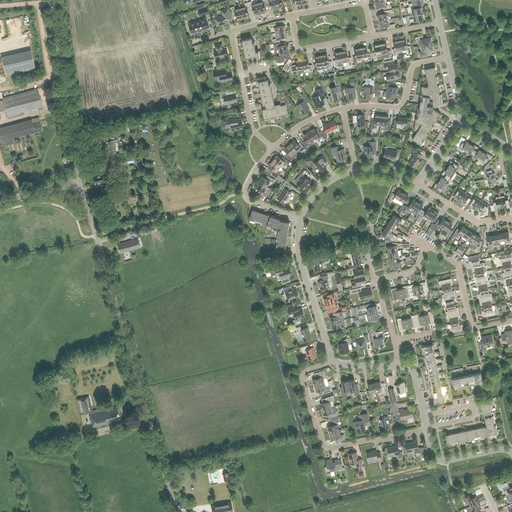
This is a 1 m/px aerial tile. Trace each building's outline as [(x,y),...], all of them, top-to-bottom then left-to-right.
[(262,0),(263,2),(258,4),(260,13),(266,11),(264,5),(267,4),(265,0),(262,0)] [(272,10),(278,8),(275,0),(265,0),(267,4),(270,3),(272,10)] [(275,0),(278,8),(283,6),(281,0),(275,0)] [(384,9),(391,8),(391,5),(386,6),(384,0),(375,2),(375,4),(374,4),(375,8),(376,7),(376,8),(383,6),(384,9)] [(248,3),(250,9),(253,8),(255,15),(260,13),(258,4),(252,5),(251,2),(248,3)] [(240,9),(243,18),(249,17),(247,10),(250,9),(248,3),(245,4),(246,7),(240,9)] [(413,15),(423,13),(422,7),(415,9),(414,6),(409,7),(407,8),(408,13),(412,12),(413,15)] [(198,10),(200,17),(209,14),(207,7),(198,10)] [(237,20),(243,18),(240,9),(235,10),(234,7),(231,8),(232,14),(235,13),(237,20)] [(228,21),(231,20),(227,9),(222,11),(223,16),(214,18),(217,26),(228,23),(228,21)] [(388,20),(388,19),(391,19),(390,14),(392,13),(392,10),(384,11),(385,14),(377,16),(378,16),(377,16),(377,19),(378,19),(379,22),(388,20)] [(423,13),(413,15),(414,18),(410,19),(410,22),(424,19),(423,13)] [(192,33),(208,28),(206,20),(200,21),(199,20),(195,21),(195,23),(189,24),(190,26),(188,26),(190,32),(192,32),(192,33)] [(390,25),(388,20),(379,22),(379,24),(378,24),(379,27),(380,27),(387,26),(387,29),(395,28),(394,24),(390,25)] [(274,28),(275,33),(285,32),(285,29),(285,26),(284,26),(277,27),(276,24),(269,25),(269,29),(274,28)] [(285,32),(275,33),(276,39),(273,40),(273,43),(280,42),(279,39),(286,37),(287,37),(286,34),(285,34),(285,32)] [(421,46),(432,44),(431,42),(432,41),(431,38),(430,38),(423,39),(423,36),(415,38),(416,41),(418,41),(419,46),(420,46),(421,46)] [(258,60),(265,58),(263,50),(255,52),(252,38),(242,40),(246,58),(257,56),(258,60)] [(400,41),(401,51),(407,50),(408,54),(411,54),(410,46),(407,47),(405,40),(405,39),(402,39),(402,40),(400,41)] [(396,52),(401,51),(400,41),(397,41),(397,40),(394,41),(394,42),(395,49),(392,50),(393,56),(397,55),(396,52)] [(380,45),(382,54),(387,53),(388,57),(391,56),(390,50),(387,51),(386,43),(385,43),(382,43),(382,44),(380,45)] [(214,51),(216,59),(228,56),(226,49),(223,50),(221,44),(215,45),(216,51),(214,51)] [(278,47),(279,53),(289,51),(288,49),(289,49),(289,45),(288,46),(288,45),(281,47),(280,44),(274,45),(274,48),(278,47)] [(376,55),(382,54),(380,45),(378,45),(377,44),(374,45),(374,46),(375,53),(372,53),(374,61),(377,60),(376,55)] [(432,46),(432,44),(421,46),(422,51),(418,52),(419,55),(419,58),(427,57),(426,54),(426,51),(433,50),(433,49),(433,46),(432,46)] [(360,48),(362,58),(368,57),(368,61),(372,60),(371,54),(368,54),(366,47),(366,46),(362,47),(363,48),(360,48)] [(357,59),(362,58),(360,48),(358,49),(358,48),(355,49),(354,50),(356,57),(353,57),(354,63),(357,63),(357,59)] [(343,52),(341,52),(343,62),(343,63),(348,62),(349,66),(352,65),(351,58),(348,58),(347,51),(346,51),(346,50),(343,51),(343,52)] [(289,51),(279,53),(280,56),(276,57),(277,63),(283,61),(283,58),(290,57),(291,57),(290,53),(289,53),(289,51)] [(334,67),(338,67),(343,66),(343,63),(343,62),(341,52),(338,53),(338,52),(335,52),(335,53),(336,60),(333,61),(334,67)] [(321,56),(323,66),(329,65),(329,68),(332,68),(331,61),(328,62),(327,55),(326,54),(323,55),(321,56)] [(317,67),(323,66),(321,56),(319,56),(319,55),(315,56),(315,57),(317,64),(314,65),(315,71),(318,70),(317,67)] [(304,59),(301,60),(303,70),(304,71),(309,70),(310,72),(313,71),(312,65),(309,66),(307,59),(307,58),(304,58),(304,59)] [(304,71),(303,70),(301,60),(299,60),(299,59),(296,60),(296,61),(297,67),(293,68),(294,74),(304,72),(304,71)] [(389,68),(390,72),(399,70),(398,64),(391,65),(390,62),(384,63),(385,69),(389,68)] [(414,130),(417,132),(412,139),(421,145),(424,141),(422,141),(425,137),(426,137),(429,134),(427,133),(430,129),(431,130),(434,126),(432,125),(435,121),(436,122),(438,118),(437,117),(440,113),(434,109),(435,105),(442,104),(441,99),(442,98),(441,94),(440,94),(439,90),(440,89),(439,85),(438,85),(437,81),(438,80),(437,76),(436,76),(435,72),(436,71),(435,67),(425,69),(428,84),(428,87),(422,86),(419,101),(421,101),(419,108),(418,108),(414,130)] [(221,81),(223,82),(233,80),(231,72),(224,74),(223,70),(215,72),(216,78),(218,78),(221,78),(221,81)] [(390,72),(390,74),(386,75),(387,81),(398,79),(397,76),(400,76),(399,70),(390,72)] [(286,104),(290,103),(284,92),(278,93),(281,105),(274,107),(268,79),(258,81),(263,105),(265,105),(266,108),(262,109),(264,119),(288,114),(286,104)] [(362,87),(362,98),(370,97),(370,90),(374,90),(373,82),(373,80),(370,80),(370,82),(370,83),(366,83),(365,83),(364,83),(364,84),(363,84),(363,85),(362,85),(362,87)] [(354,89),(357,89),(357,82),(351,83),(351,88),(345,88),(345,89),(346,89),(347,99),(356,98),(355,98),(354,89)] [(388,88),(387,92),(397,94),(398,88),(394,88),(395,85),(389,84),(386,84),(385,88),(388,88)] [(330,102),(340,100),(338,93),(341,92),(340,86),(329,89),(330,89),(332,95),(328,96),(330,102)] [(38,107),(38,110),(43,109),(37,89),(3,99),(8,118),(24,114),(23,111),(38,107)] [(324,105),(320,96),(323,94),(321,89),(315,91),(317,96),(313,98),(317,108),(317,107),(324,105)] [(397,94),(387,92),(385,91),(384,93),(386,94),(386,97),(396,99),(397,94)] [(225,104),(237,102),(236,93),(227,95),(226,92),(220,93),(221,99),(224,99),(225,104)] [(304,100),(307,99),(304,93),(301,95),(304,101),(297,105),(302,115),(309,111),(304,100)] [(353,123),(357,122),(357,126),(362,126),(362,128),(368,128),(368,122),(365,122),(364,115),(359,116),(359,115),(357,116),(353,116),(353,123)] [(381,126),(382,116),(375,115),(375,121),(372,120),(371,127),(376,128),(377,125),(381,126)] [(388,116),(382,116),(381,126),(385,126),(384,129),(390,130),(391,123),(388,122),(388,116)] [(408,130),(410,122),(407,121),(408,119),(398,117),(397,121),(394,120),(393,126),(396,127),(397,123),(406,126),(405,129),(408,130)] [(232,131),(243,129),(241,121),(237,122),(237,118),(225,121),(226,127),(231,126),(232,131)] [(0,139),(1,142),(42,131),(39,122),(32,124),(31,120),(0,128),(0,139)] [(327,133),(337,128),(334,120),(323,126),(325,130),(321,132),(325,139),(327,138),(325,133),(326,132),(327,133)] [(309,132),(314,141),(317,139),(319,142),(324,139),(320,133),(318,135),(314,129),(309,132)] [(311,143),(314,141),(309,132),(303,135),(307,141),(305,143),(308,148),(312,145),(311,143)] [(461,144),(459,147),(466,152),(470,144),(467,142),(468,141),(461,137),(458,142),(461,144)] [(12,140),(1,143),(3,149),(14,147),(12,140)] [(114,140),(105,141),(108,155),(110,155),(115,154),(117,153),(114,140)] [(289,145),(296,152),(299,150),(301,153),(306,149),(300,142),(298,144),(294,140),(289,145)] [(373,157),(373,153),(376,153),(375,142),(369,142),(369,146),(364,147),(364,151),(365,151),(365,157),(373,157)] [(470,144),(466,152),(472,156),(478,147),(475,145),(474,146),(470,144)] [(293,155),(296,152),(289,145),(284,149),(288,153),(285,155),(290,161),(295,157),(293,155)] [(334,162),(345,160),(343,149),(339,150),(338,146),(332,148),(333,155),(336,155),(338,161),(334,162)] [(400,157),(401,150),(397,149),(396,152),(385,149),(386,147),(383,157),(395,160),(396,156),(400,157)] [(478,147),(472,156),(478,160),(483,152),(479,150),(480,149),(478,147)] [(419,159),(422,155),(415,151),(413,155),(409,163),(416,168),(418,165),(419,165),(421,162),(419,160),(420,159),(419,159)] [(487,153),(487,155),(483,152),(478,160),(485,164),(488,159),(491,160),(493,157),(487,153)] [(324,163),(327,161),(323,155),(318,158),(320,160),(314,164),(320,172),(326,168),(324,165),(324,163)] [(273,161),(280,167),(283,164),(285,166),(288,161),(283,157),(281,159),(277,156),(273,161)] [(278,170),(280,167),(273,161),(268,166),(272,169),(271,171),(277,177),(281,172),(278,170)] [(450,165),(447,168),(455,173),(459,166),(450,161),(448,164),(450,165)] [(485,171),(487,179),(496,177),(495,172),(496,172),(496,169),(495,164),(489,165),(489,164),(485,168),(485,171)] [(442,174),(451,179),(455,173),(447,168),(445,172),(444,171),(442,174)] [(294,180),(297,183),(303,189),(308,184),(310,181),(307,178),(310,175),(304,170),(302,173),(294,180)] [(104,181),(108,180),(107,176),(103,177),(102,174),(93,176),(94,184),(104,182),(104,181)] [(439,181),(447,186),(451,179),(442,174),(440,176),(442,177),(439,181)] [(258,182),(267,187),(270,181),(273,183),(275,180),(268,177),(267,180),(261,177),(258,182)] [(497,181),(496,177),(487,179),(489,186),(499,184),(498,180),(497,181)] [(292,186),(288,183),(285,181),(280,188),(283,190),(277,198),(284,203),(291,193),(288,191),(292,186)] [(447,186),(439,181),(437,184),(436,184),(434,187),(442,192),(447,186)] [(267,187),(258,182),(255,188),(261,191),(260,194),(266,197),(268,194),(271,189),(267,187)] [(457,198),(461,200),(465,193),(459,189),(453,198),(456,199),(457,198)] [(394,197),(399,200),(404,193),(399,190),(394,197)] [(404,193),(399,200),(403,203),(408,196),(404,193)] [(465,193),(461,200),(464,203),(463,204),(466,206),(472,197),(465,193)] [(504,196),(500,197),(500,199),(502,210),(507,209),(506,208),(510,207),(508,197),(505,198),(505,197),(504,196)] [(473,206),(477,208),(481,201),(475,197),(469,206),(472,207),(473,206)] [(500,199),(500,197),(496,197),(495,198),(496,200),(493,200),(495,210),(498,210),(498,211),(502,210),(500,199)] [(409,207),(413,210),(418,202),(414,199),(409,207)] [(481,201),(477,208),(480,211),(479,212),(482,214),(488,205),(481,201)] [(418,202),(413,210),(418,213),(423,205),(418,202)] [(423,216),(428,219),(434,210),(429,207),(428,209),(423,216)] [(278,230),(276,249),(285,251),(289,222),(252,210),(249,219),(275,228),(277,228),(276,230),(278,230)] [(438,215),(438,214),(438,213),(434,210),(428,219),(433,222),(438,215)] [(394,215),(391,220),(397,223),(397,224),(399,225),(400,222),(403,224),(405,221),(402,219),(401,220),(394,215)] [(434,231),(437,227),(442,230),(448,221),(443,218),(438,225),(436,223),(435,225),(431,231),(430,231),(428,235),(431,236),(434,231)] [(398,227),(399,225),(397,224),(397,223),(391,220),(390,221),(389,221),(387,224),(394,228),(396,225),(398,227)] [(448,232),(447,232),(452,224),(448,221),(442,230),(440,233),(445,237),(448,239),(451,234),(448,232)] [(391,233),(394,228),(387,224),(385,227),(386,228),(385,229),(391,233)] [(138,229),(129,232),(130,236),(141,233),(141,235),(156,231),(155,226),(139,231),(138,229)] [(462,237),(463,235),(467,229),(462,226),(458,233),(456,231),(451,238),(454,239),(456,237),(457,238),(459,235),(462,237)] [(401,238),(399,237),(398,238),(397,237),(391,233),(385,229),(382,234),(393,241),(395,237),(401,241),(402,239),(401,238)] [(463,235),(468,238),(472,231),(469,229),(468,230),(467,229),(463,235)] [(471,240),(469,242),(471,243),(473,241),(476,235),(475,234),(476,233),(472,231),(468,238),(471,240)] [(473,241),(471,243),(469,247),(471,249),(472,249),(473,247),(476,249),(478,246),(476,245),(481,238),(476,235),(473,241)] [(125,243),(124,242),(119,244),(119,246),(118,246),(120,252),(121,251),(121,253),(127,251),(140,248),(138,238),(127,241),(127,243),(125,243)] [(349,253),(351,259),(360,256),(359,251),(355,252),(354,249),(348,250),(349,253)] [(328,255),(321,257),(321,256),(314,258),(315,262),(314,262),(315,263),(312,264),(313,268),(314,268),(315,271),(323,269),(322,262),(329,260),(328,255)] [(352,265),(350,265),(348,265),(349,268),(358,266),(357,263),(362,262),(360,256),(351,259),(352,265)] [(502,263),(503,268),(511,266),(511,263),(511,262),(511,259),(511,257),(499,260),(500,263),(502,263)] [(484,272),(487,271),(486,266),(485,266),(484,263),(480,264),(479,261),(471,262),(472,266),(473,271),(475,271),(476,274),(484,272)] [(511,267),(511,266),(503,268),(504,273),(502,273),(503,277),(511,274),(511,267)] [(275,271),(274,268),(269,269),(269,267),(264,269),(267,276),(270,275),(269,273),(275,271)] [(289,280),(288,276),(291,276),(289,268),(283,270),(281,267),(274,269),(276,275),(280,274),(282,282),(289,280)] [(355,278),(365,275),(363,269),(356,271),(355,268),(348,270),(349,275),(354,274),(355,278)] [(485,277),(484,272),(476,274),(476,277),(475,278),(476,283),(488,280),(487,277),(485,277)] [(511,274),(503,277),(504,280),(506,280),(507,285),(511,283),(511,274)] [(320,280),(321,282),(318,282),(319,287),(320,287),(321,290),(329,288),(327,279),(328,279),(327,275),(320,276),(320,280)] [(352,288),(359,286),(359,284),(366,282),(365,275),(355,278),(356,281),(351,282),(352,288)] [(442,285),(443,290),(451,288),(451,285),(452,284),(451,279),(439,281),(440,285),(442,285)] [(489,283),(488,280),(476,283),(477,288),(479,288),(479,291),(488,289),(487,284),(489,283)] [(417,286),(419,294),(424,293),(424,295),(428,294),(425,282),(420,283),(420,285),(417,286)] [(413,285),(408,286),(411,298),(414,297),(414,295),(419,294),(417,286),(414,286),(413,285)] [(288,299),(298,296),(295,289),(292,290),(291,286),(283,289),(285,296),(286,296),(287,296),(288,299)] [(403,289),(400,289),(402,298),(407,297),(407,299),(411,298),(408,286),(403,287),(403,289)] [(397,299),(402,298),(400,289),(397,290),(396,288),(391,289),(393,302),(397,301),(397,299)] [(452,291),(451,288),(443,290),(444,295),(442,295),(443,299),(455,296),(454,291),(452,291)] [(371,289),(358,292),(357,289),(350,290),(351,294),(359,292),(361,300),(373,297),(371,289)] [(489,294),(488,289),(479,291),(480,294),(478,295),(479,300),(492,297),(491,294),(489,294)] [(327,298),(324,299),(325,305),(335,302),(334,299),(335,299),(334,293),(327,295),(327,298)] [(456,301),(455,296),(443,299),(444,302),(445,302),(447,307),(455,305),(454,302),(456,301)] [(492,300),(492,297),(479,300),(481,305),(482,305),(483,308),(492,306),(491,301),(492,300)] [(338,311),(337,305),(335,305),(335,302),(325,305),(326,310),(330,309),(331,312),(338,311)] [(376,306),(371,307),(371,304),(361,306),(362,309),(366,308),(368,314),(377,312),(376,306)] [(456,308),(455,305),(447,307),(448,312),(446,312),(447,316),(459,313),(458,308),(456,308)] [(293,313),(295,320),(293,320),(294,325),(301,323),(300,319),(304,317),(302,308),(298,309),(297,306),(288,309),(289,315),(293,313)] [(492,306),(483,308),(484,311),(482,312),(483,317),(495,314),(495,311),(493,311),(492,306)] [(330,318),(331,323),(344,320),(343,317),(343,313),(347,312),(347,310),(342,311),(342,312),(333,314),(333,317),(330,318)] [(374,319),(379,318),(377,312),(368,314),(369,320),(366,321),(367,324),(375,322),(374,319)] [(423,315),(425,324),(428,323),(429,325),(434,324),(432,312),(428,313),(428,314),(423,315)] [(460,318),(459,313),(447,316),(447,319),(449,319),(450,324),(459,322),(458,319),(460,318)] [(411,318),(406,319),(408,328),(411,327),(412,329),(417,328),(414,315),(411,316),(411,318)] [(418,315),(414,315),(417,328),(422,326),(422,325),(425,324),(423,315),(418,317),(418,315)] [(405,328),(408,328),(406,319),(401,320),(401,318),(397,319),(400,331),(405,330),(405,328)] [(331,323),(332,329),(336,328),(337,331),(345,329),(344,323),(345,323),(344,320),(331,323)] [(459,322),(450,324),(451,329),(450,329),(450,333),(463,330),(461,325),(460,325),(459,322)] [(304,341),(311,339),(308,328),(301,330),(300,327),(293,329),(295,335),(301,333),(304,341)] [(501,339),(507,341),(507,344),(511,342),(511,330),(505,332),(505,334),(502,335),(502,334),(501,334),(501,339)] [(377,339),(374,339),(375,346),(378,345),(379,348),(385,347),(382,331),(375,333),(377,339)] [(362,349),(367,348),(366,347),(367,346),(366,343),(369,342),(368,335),(364,336),(364,339),(356,341),(357,346),(356,347),(357,351),(362,350),(362,349)] [(486,347),(494,345),(491,335),(482,337),(483,342),(478,343),(479,351),(486,350),(486,347)] [(338,344),(339,349),(340,354),(349,351),(348,345),(351,344),(349,338),(345,339),(346,342),(338,344)] [(300,353),(302,352),(303,353),(306,352),(308,361),(316,358),(314,352),(313,348),(309,349),(308,345),(299,348),(300,353)] [(422,347),(423,351),(424,354),(434,352),(432,345),(422,347)] [(435,359),(435,356),(434,352),(424,354),(425,361),(435,359)] [(437,366),(436,363),(435,359),(425,361),(427,369),(437,366)] [(438,373),(438,370),(437,366),(427,369),(428,376),(438,373)] [(313,380),(315,386),(324,383),(323,379),(327,378),(325,372),(318,374),(319,378),(313,380)] [(440,381),(439,377),(438,373),(428,376),(430,383),(440,381)] [(483,383),(481,373),(474,374),(476,384),(483,383)] [(474,374),(470,375),(467,376),(469,386),(476,384),(474,374)] [(467,376),(463,377),(459,377),(462,388),(469,386),(467,376)] [(459,377),(456,378),(452,379),(455,389),(462,388),(459,377)] [(358,386),(355,386),(354,380),(348,381),(350,390),(351,394),(354,394),(360,392),(358,386)] [(350,390),(348,381),(342,382),(343,389),(340,389),(342,396),(348,395),(351,394),(350,390)] [(441,388),(441,384),(440,381),(430,383),(431,390),(441,388)] [(374,383),(376,392),(379,391),(380,394),(385,393),(384,387),(381,388),(380,382),(374,383)] [(396,394),(399,393),(400,397),(406,396),(405,392),(407,392),(406,387),(405,388),(404,382),(399,383),(400,385),(395,386),(396,394)] [(324,383),(315,386),(316,392),(323,390),(324,394),(331,392),(329,386),(325,387),(324,383)] [(372,393),(376,392),(374,383),(368,384),(369,391),(366,391),(368,397),(373,396),(372,393)] [(388,389),(390,402),(396,400),(394,388),(388,389)] [(443,395),(442,391),(441,388),(431,390),(433,397),(443,395)] [(444,402),(444,398),(443,395),(433,397),(434,404),(444,402)] [(92,411),(91,408),(88,396),(76,400),(80,414),(88,412),(88,414),(89,413),(92,428),(114,422),(113,421),(120,419),(117,407),(112,409),(111,407),(108,408),(106,409),(106,407),(92,411)] [(331,407),(330,402),(335,400),(333,396),(326,398),(327,402),(320,405),(322,410),(331,407)] [(498,434),(492,408),(491,402),(481,404),(486,427),(445,435),(447,445),(498,434)] [(391,407),(393,416),(398,415),(397,412),(398,412),(396,403),(391,404),(390,403),(387,404),(387,407),(391,407)] [(324,415),(327,414),(329,418),(331,417),(332,419),(339,417),(335,406),(331,407),(322,410),(324,415)] [(401,419),(413,417),(411,409),(404,411),(403,409),(399,410),(401,419)] [(386,429),(390,428),(388,417),(392,416),(390,410),(383,411),(384,416),(383,416),(384,419),(380,420),(382,427),(386,426),(386,429)] [(359,421),(355,422),(354,422),(353,423),(354,426),(355,426),(356,426),(357,433),(365,431),(363,422),(365,422),(368,421),(367,414),(357,416),(359,421)] [(339,419),(333,420),(330,421),(330,422),(331,424),(332,425),(332,426),(327,427),(329,433),(339,431),(337,422),(339,421),(339,419)] [(339,431),(329,433),(331,439),(335,438),(337,443),(340,442),(339,441),(345,440),(343,435),(341,436),(339,431)] [(421,455),(424,455),(424,453),(423,449),(423,447),(418,448),(416,442),(406,444),(408,452),(414,451),(414,454),(420,452),(421,455)] [(398,459),(403,458),(402,452),(399,452),(398,446),(387,448),(389,456),(397,454),(398,459)] [(378,461),(382,460),(380,452),(377,453),(376,450),(372,451),(373,452),(366,453),(368,461),(378,459),(378,461)] [(356,467),(363,465),(361,459),(358,460),(356,453),(349,454),(351,465),(356,464),(356,467)] [(325,461),(327,467),(325,467),(327,473),(330,472),(337,470),(343,469),(342,466),(341,459),(332,461),(332,459),(325,461)] [(228,479),(222,480),(224,490),(230,489),(228,479)] [(502,488),(506,496),(509,495),(509,494),(511,492),(511,486),(510,488),(509,485),(502,488)] [(465,502),(466,504),(469,503),(470,506),(478,503),(475,497),(472,499),(470,495),(463,498),(465,502)] [(227,511),(232,511),(230,501),(211,505),(212,511),(227,511)] [(469,510),(467,511),(466,511),(477,511),(477,510),(481,509),(478,503),(470,506),(467,508),(469,510)]
